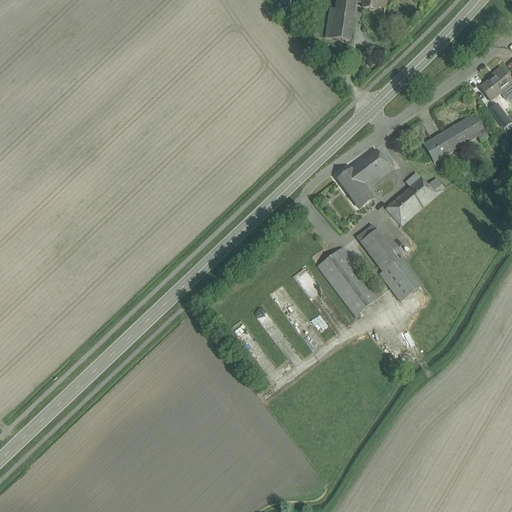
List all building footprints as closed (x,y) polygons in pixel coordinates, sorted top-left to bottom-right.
[(281,0),(273,12),(281,17),(292,1),(290,0),(281,0)] [(325,39),(350,42),(355,3),(364,4),(364,0),(336,0),(335,10),(329,9),(325,39)] [(364,0),(364,4),(363,9),(376,11),(377,8),(385,9),(386,0),(364,0)] [(496,76),(480,88),(491,102),(501,94),(506,101),(511,96),(511,83),(506,77),(500,69),(494,73),(496,76)] [(503,112),(495,118),(504,129),(511,124),(503,112)] [(488,139),(480,124),(475,116),(424,146),(434,164),(478,138),(481,143),(488,139)] [(504,132),(495,136),(501,149),(510,145),(504,132)] [(366,190),(392,171),(376,151),(338,180),(360,210),(374,200),(366,190)] [(401,228),(437,197),(422,179),(421,179),(417,174),(406,184),(410,189),(386,210),(401,228)] [(318,267),(355,317),(379,299),(342,249),(318,267)] [(423,286),(402,258),(379,275),(400,303),(423,286)] [(261,308),(252,314),(259,323),(267,317),(261,308)]
